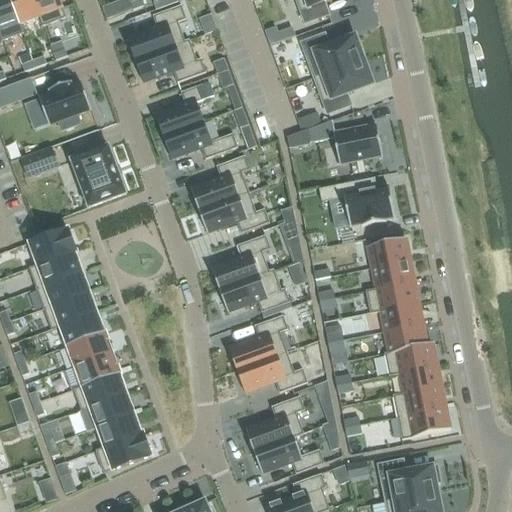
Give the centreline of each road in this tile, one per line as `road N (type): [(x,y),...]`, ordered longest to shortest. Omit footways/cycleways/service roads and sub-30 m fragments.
road 1 (residential): [(85,0),(189,280),(208,446)]
road 2 (residential): [(491,451),(400,0)]
road 3 (residential): [(61,511),(208,446)]
